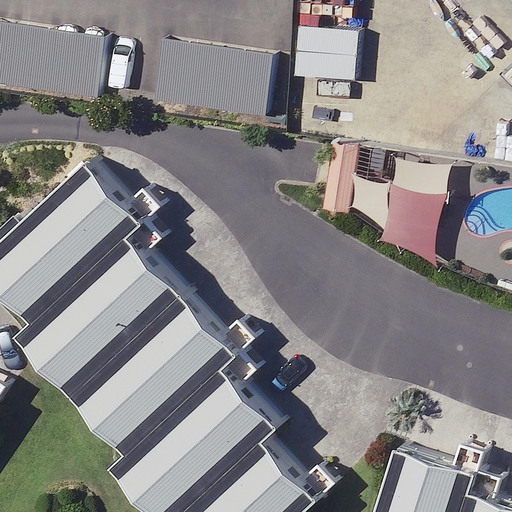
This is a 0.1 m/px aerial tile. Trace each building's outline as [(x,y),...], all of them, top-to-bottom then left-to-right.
[(0,74),(106,90),(117,27),(0,10),(0,74)] [(162,92),(273,110),(283,49),(172,30),(162,92)] [(302,511),(350,469),(331,449),(319,460),(282,421),(296,407),(260,366),(271,355),(254,338),(269,324),(252,305),(240,315),(165,234),(176,224),(159,207),(175,192),(157,173),(144,184),(104,141),(40,200),(34,194),(14,213),(20,219),(0,237),(0,248),(49,302),(34,315),(143,433),(129,447),(184,505),(176,511),(302,511)] [(0,401),(21,371),(0,357),(0,401)] [(468,444),(414,427),(387,511),(378,507),(376,511),(511,511),(511,479),(508,478),(511,466),(511,462),(492,457),(494,453),(492,452),(497,437),(474,429),(468,444)]
